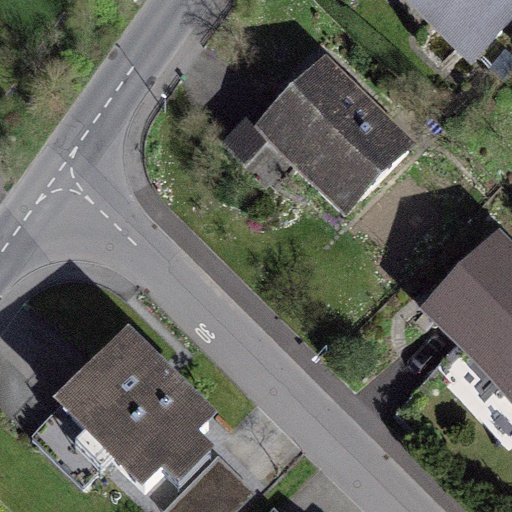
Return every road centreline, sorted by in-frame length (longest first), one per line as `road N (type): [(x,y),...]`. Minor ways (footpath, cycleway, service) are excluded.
road 1 (residential): [(61,173),(412,511)]
road 2 (residential): [(61,173),(183,0)]
